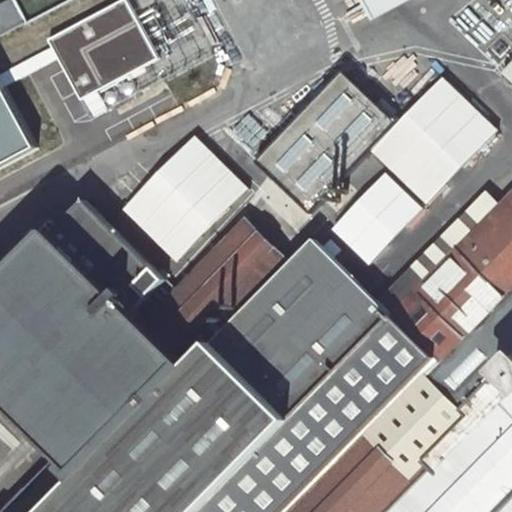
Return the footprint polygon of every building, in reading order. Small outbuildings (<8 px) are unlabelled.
[(0,37),(26,23),(14,0),(6,0),(0,3),(0,37)] [(160,58),(128,0),(125,0),(51,40),(83,100),(160,58)] [(361,0),(368,13),(392,0),(361,0)] [(258,162),(312,214),(399,124),(345,72),(258,162)] [(0,169),(38,149),(0,77),(0,169)] [(432,204),(465,170),(410,116),(376,149),(432,204)] [(293,511),(416,389),(511,290),(511,202),(452,263),(439,250),(419,270),(433,283),(402,315),(399,317),(396,314),(394,315),(319,241),(219,343),(214,337),(290,261),(248,221),(185,286),(179,291),(168,280),(87,200),(56,233),(52,229),(0,282),(0,395),(38,433),(61,455),(60,456),(45,472),(7,511),(4,511),(0,507),(0,511),(293,511)] [(511,511),(511,290),(416,389),(293,511),(511,511)]
